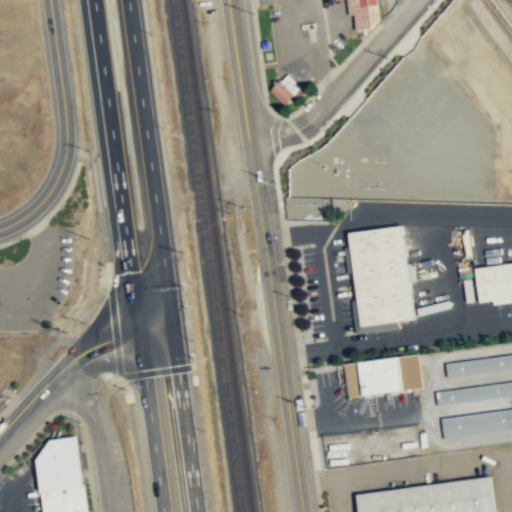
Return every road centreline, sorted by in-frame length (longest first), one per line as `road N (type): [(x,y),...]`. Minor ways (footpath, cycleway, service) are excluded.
road 1 (tertiary): [(229,0),(301,511)]
road 2 (primary): [(95,0),(139,329)]
road 3 (primary): [(173,323),(130,0)]
road 4 (residential): [(251,151),(304,121),(415,0)]
road 5 (residential): [(48,0),(66,141),(49,190)]
road 6 (primary): [(199,511),(173,323)]
road 7 (primary): [(139,329),(163,511)]
road 8 (tertiary): [(65,366),(98,431),(108,511)]
